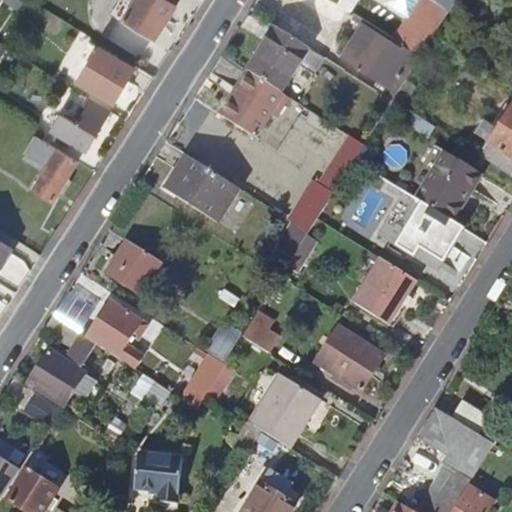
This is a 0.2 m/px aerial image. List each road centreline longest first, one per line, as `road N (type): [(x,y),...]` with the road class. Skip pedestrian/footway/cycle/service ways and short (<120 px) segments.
road 1 (residential): [(230,0),(0,356)]
road 2 (residential): [(511,239),(336,511)]
